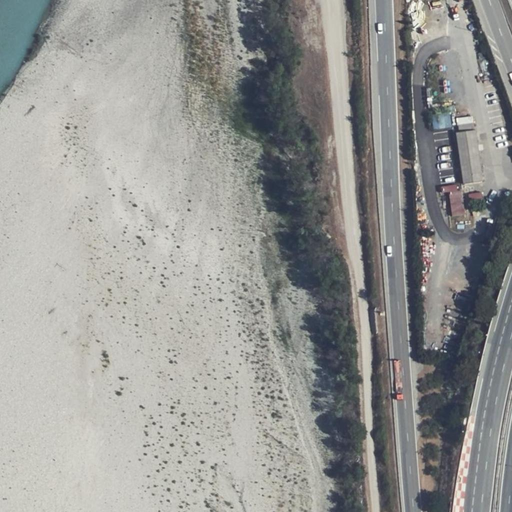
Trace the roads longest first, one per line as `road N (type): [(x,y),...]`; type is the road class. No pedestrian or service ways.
road 1 (track): [(377,511),(336,0)]
road 2 (motorway): [(384,0),(414,511)]
road 3 (motorway): [(511,323),(476,511)]
